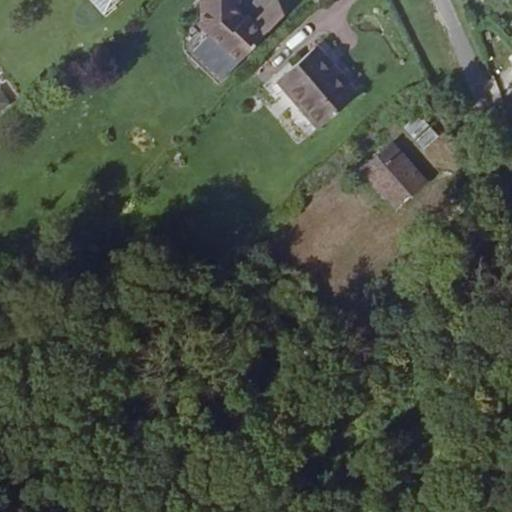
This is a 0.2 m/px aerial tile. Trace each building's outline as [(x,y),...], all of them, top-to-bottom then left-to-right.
[(122,0),(133,11),(144,0),(122,0)] [(251,0),(217,0),(216,27),(221,34),(202,50),(228,81),(247,65),(276,43),(299,25),(292,9),(266,29),(256,18),(252,21),(251,0)] [(331,12),(345,0),(322,0),(329,9),(331,12)] [(70,48),(81,63),(95,52),(84,38),(70,48)] [(334,44),(275,94),(316,142),(373,92),(334,44)] [(0,112),(13,100),(0,86),(0,112)] [(425,150),(440,136),(419,113),(404,127),(425,150)] [(368,196),(402,165),(396,159),(361,188),(368,196)] [(434,206),(402,165),(368,196),(386,218),(393,213),(406,229),(434,206)]
